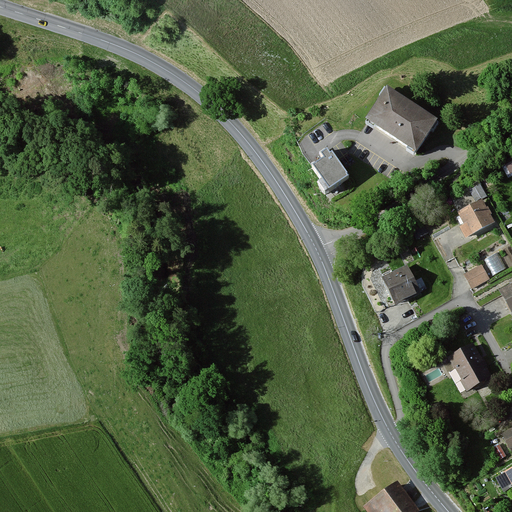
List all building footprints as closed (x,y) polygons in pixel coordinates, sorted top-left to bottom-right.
[(389,91),(369,122),(419,154),(439,123),(389,91)] [(350,179),(331,151),(325,156),(328,161),(318,169),(333,191),(350,179)] [(479,187),(469,192),(475,203),(485,198),(479,187)] [(482,202),(459,215),(466,227),(460,230),(466,241),(495,226),(482,202)] [(486,259),(494,273),(506,266),(498,252),(486,259)] [(408,267),(382,279),(396,308),(421,297),(408,267)] [(481,268),(464,277),(471,290),(488,282),(481,268)] [(511,287),(501,294),(511,313),(511,287)] [(473,346),(447,359),(466,393),(491,380),(473,346)] [(511,429),(501,436),(511,452),(511,451),(511,429)] [(420,511),(398,483),(364,509),(366,511),(420,511)]
